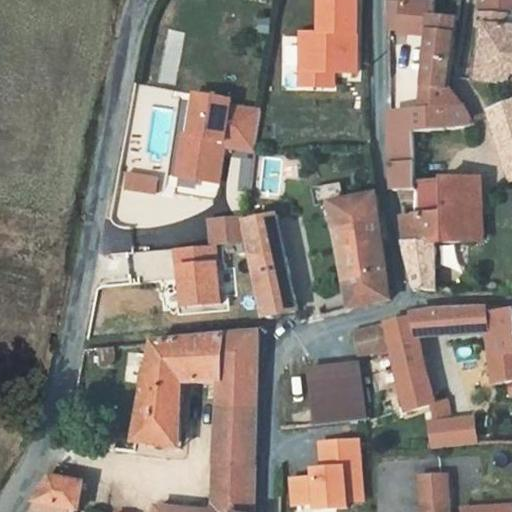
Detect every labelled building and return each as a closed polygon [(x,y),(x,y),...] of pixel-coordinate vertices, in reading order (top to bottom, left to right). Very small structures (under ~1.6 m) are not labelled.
[(365,75),(365,0),(321,0),(321,30),(301,30),(301,89),(340,89),(340,75),(365,75)] [(511,0),(484,0),(483,14),(511,15),(511,0)] [(436,3),(404,1),(402,31),(430,33),(432,16),(435,17),(436,3)] [(481,28),(488,29),(483,62),(473,61),(471,80),(480,81),(511,85),(511,15),(483,14),(481,28)] [(459,20),(435,17),(432,16),(430,33),(425,76),(425,86),(422,111),(465,108),(450,88),(459,20)] [(425,76),(418,75),(417,85),(425,86),(425,76)] [(232,107),(233,101),(198,95),(192,137),(188,160),(203,162),(201,181),(221,184),(226,155),(222,154),(223,147),(226,147),(257,152),(263,111),(232,107)] [(511,104),(492,113),(498,129),(511,124),(511,104)] [(447,130),(448,109),(422,111),(399,112),(400,132),(390,132),(392,166),(393,173),(413,172),(413,197),(401,198),(403,216),(445,212),(445,178),(447,130)] [(511,124),(498,129),(504,151),(511,149),(511,124)] [(192,137),(185,136),(179,177),(186,178),(201,181),(203,162),(188,160),(192,137)] [(127,189),(159,194),(162,177),(130,172),(127,189)] [(474,178),(445,178),(445,212),(403,216),(406,242),(405,242),(416,290),(437,291),(438,289),(438,286),(437,243),(475,242),(474,178)] [(484,242),(482,178),(474,178),(475,242),(484,242)] [(349,251),(359,308),(391,300),(378,194),(332,203),(340,253),(349,251)] [(301,197),(283,202),(286,214),(304,210),(301,197)] [(299,311),(279,216),(247,223),(265,318),(296,312),(299,311)] [(349,251),(340,253),(351,309),(359,308),(349,251)] [(430,374),(421,337),(490,331),(496,386),(511,382),(511,310),(490,313),(490,310),(439,311),(421,315),(388,324),(406,408),(407,414),(432,406),(438,405),(430,374)] [(386,324),(355,332),(359,357),(392,349),(386,324)] [(215,511),(255,511),(261,333),(156,343),(136,442),(174,447),(177,384),(222,381),(215,511)] [(366,417),(360,363),(310,369),(317,423),(366,417)] [(181,448),(185,384),(177,384),(174,447),(181,448)] [(292,477),(293,511),(367,509),(366,439),(321,440),(322,476),(292,477)] [(451,511),(449,475),(421,477),(423,511),(451,511)] [(84,483),(52,477),(28,511),(65,511),(67,508),(79,511),(84,483)]
